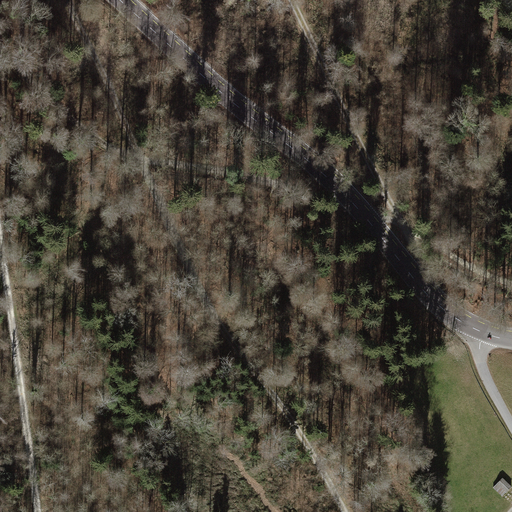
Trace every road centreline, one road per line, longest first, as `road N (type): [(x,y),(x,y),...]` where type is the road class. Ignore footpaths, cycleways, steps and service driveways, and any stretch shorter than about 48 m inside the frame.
road 1 (track): [(69,0),(183,249),(345,511)]
road 2 (track): [(511,286),(357,207),(140,159),(83,134),(0,56)]
road 3 (tertiary): [(476,331),(357,207),(117,0)]
road 4 (track): [(432,292),(292,0)]
road 5 (track): [(36,511),(0,233)]
